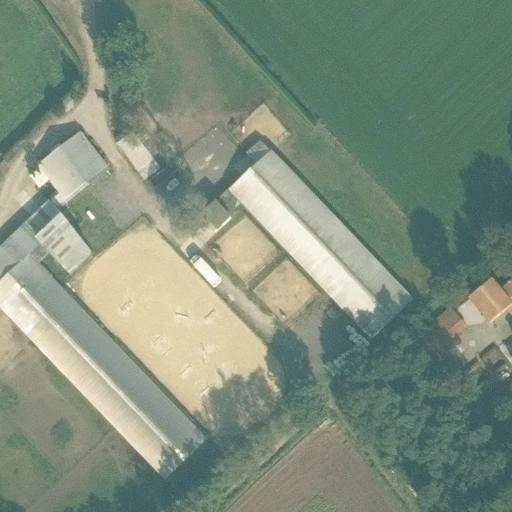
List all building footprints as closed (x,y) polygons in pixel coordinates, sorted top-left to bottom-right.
[(65,207),(108,173),(79,135),(61,150),(58,147),(49,154),(51,157),(36,169),(39,172),(29,180),(38,191),(47,184),(58,197),(49,205),(57,213),(65,207)] [(159,171),(166,165),(149,142),(141,148),(132,136),(116,147),(144,184),(159,172),(159,171)] [(370,343),(413,303),(270,154),(269,155),(258,143),(245,156),(256,168),(228,194),(227,193),(200,219),(209,228),(208,230),(215,237),(230,222),(227,218),(240,207),(370,343)] [(68,279),(90,257),(59,218),(60,217),(57,213),(49,205),(48,204),(0,249),(0,312),(164,483),(205,441),(38,267),(48,257),(68,279)] [(467,302),(488,327),(506,313),(511,319),(511,318),(511,282),(500,292),(491,282),(467,302)] [(423,324),(442,308),(435,299),(415,315),(423,324)] [(443,349),(466,330),(449,311),(409,343),(435,373),(443,367),(447,371),(453,365),(450,361),(452,360),(443,349)]
